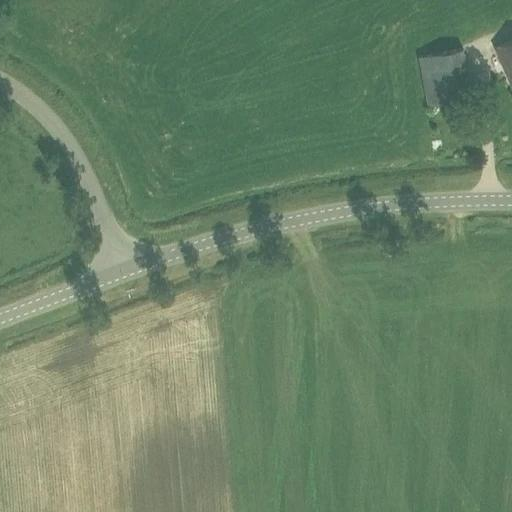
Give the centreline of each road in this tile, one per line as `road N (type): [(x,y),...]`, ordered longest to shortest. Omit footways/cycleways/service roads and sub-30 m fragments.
road 1 (tertiary): [(511,203),(346,214),(126,271)]
road 2 (unclassified): [(126,271),(81,160),(53,121),(0,79)]
road 3 (tertiary): [(126,271),(0,318)]
